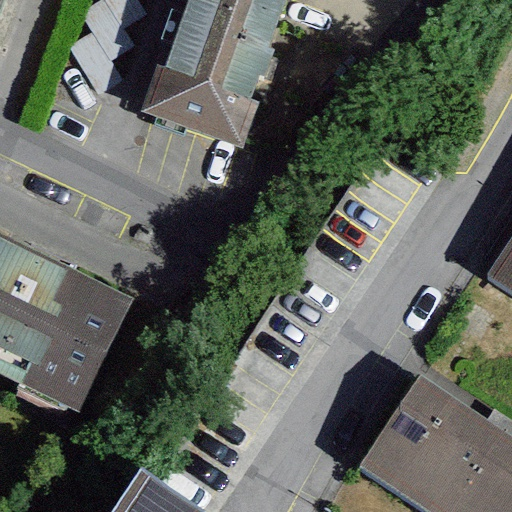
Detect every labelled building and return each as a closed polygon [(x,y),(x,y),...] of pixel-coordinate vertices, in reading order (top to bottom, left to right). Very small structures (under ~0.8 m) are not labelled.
[(302,0),(171,0),(132,107),(247,150),(302,0)] [(511,215),(462,285),(511,321),(511,215)] [(0,249),(0,382),(73,417),(124,307),(0,249)] [(511,511),(511,471),(404,402),(343,497),(366,511),(511,511)] [(136,511),(108,494),(96,511),(136,511)]
